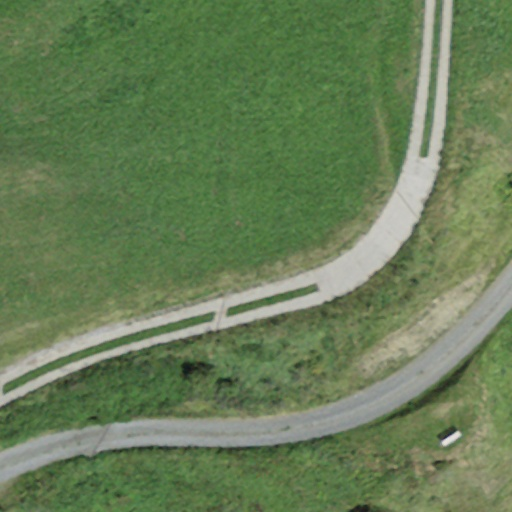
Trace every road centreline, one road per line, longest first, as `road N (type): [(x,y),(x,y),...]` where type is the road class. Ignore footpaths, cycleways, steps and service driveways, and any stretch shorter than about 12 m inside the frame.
road 1 (track): [(0,392),(56,363),(350,275),(398,228),(432,150),(439,0)]
road 2 (track): [(0,461),(305,430),(400,393),(455,352),(511,283)]
